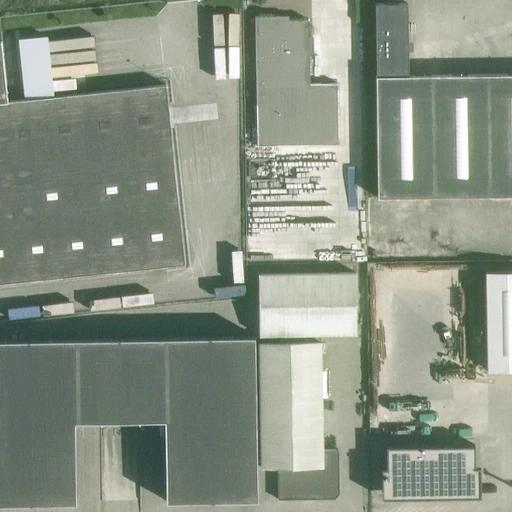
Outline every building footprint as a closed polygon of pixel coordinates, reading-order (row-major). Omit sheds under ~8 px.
[(376,3),(377,75),(409,75),(408,3),(376,3)] [(255,16),(255,22),(257,146),(339,145),(338,82),(310,83),(310,53),(314,53),(314,35),(310,35),(309,19),(277,19),(277,15),(255,16)] [(0,41),(0,282),(185,264),(166,84),(8,101),(1,41),(0,41)] [(511,73),(409,75),(377,75),(376,75),(378,197),(511,195),(511,73)] [(488,369),(511,369),(511,270),(486,271),(488,369)] [(356,272),(259,274),(260,335),(318,334),(357,333),(356,272)] [(318,345),(318,334),(260,335),(262,467),(278,467),(278,499),(329,498),(329,493),(334,488),(339,488),(339,449),(323,449),(321,345),(318,345)] [(164,337),(165,419),(166,501),(257,499),(255,335),(164,337)] [(165,419),(164,337),(74,338),(75,421),(165,419)] [(75,421),(74,338),(0,339),(0,503),(76,502),(75,421)] [(387,445),(387,467),(382,467),(382,498),(481,496),(480,466),(475,466),(475,444),(387,445)]
